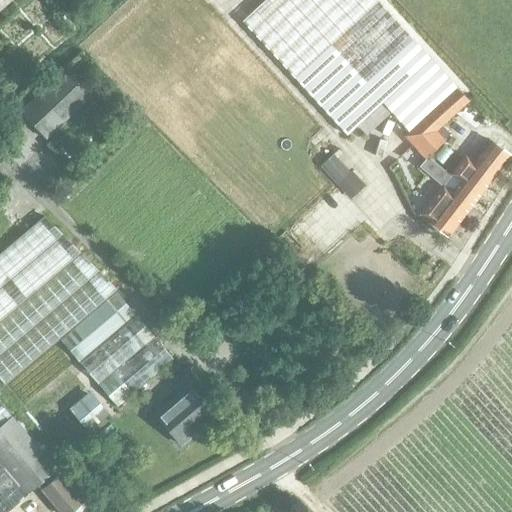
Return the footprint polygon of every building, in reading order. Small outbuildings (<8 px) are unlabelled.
[(347,134),(382,102),(409,130),(405,134),(413,143),(426,157),(443,139),(435,130),(467,100),(375,0),(264,0),(241,21),(347,134)] [(20,110),(46,138),(91,94),(67,66),(20,110)] [(465,155),(450,174),(460,181),(452,191),(470,205),(509,153),(491,139),(474,162),(465,155)] [(428,204),(420,214),(429,221),(448,235),(470,205),(452,191),(460,181),(450,174),(428,204)] [(44,216),(0,252),(0,378),(5,385),(60,339),(117,407),(173,359),(154,336),(145,344),(107,299),(117,290),(44,216)] [(155,414),(179,444),(216,412),(191,383),(155,414)] [(91,389),(69,407),(88,431),(111,412),(91,389)] [(60,511),(66,511),(82,497),(60,471),(59,471),(57,468),(11,415),(0,402),(0,511),(2,511),(26,493),(27,493),(37,484),(40,488),(41,488),(60,511)]
